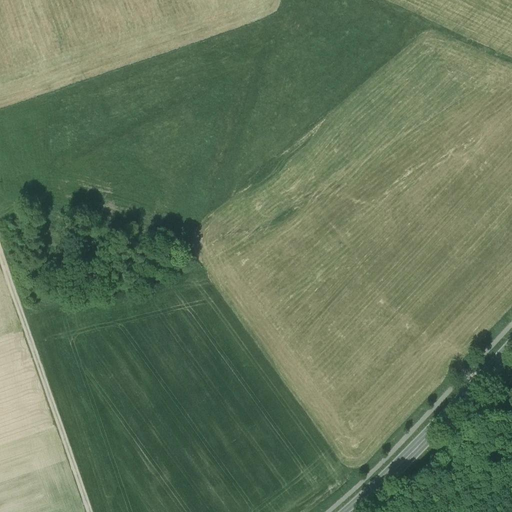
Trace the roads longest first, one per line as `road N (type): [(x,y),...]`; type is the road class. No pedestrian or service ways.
road 1 (track): [(88,511),(0,252)]
road 2 (secondary): [(511,346),(349,511)]
